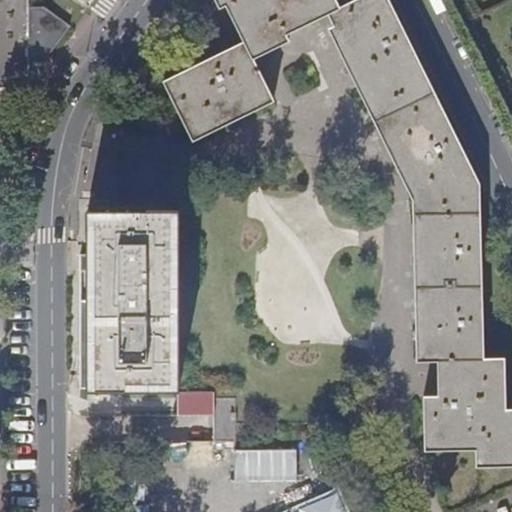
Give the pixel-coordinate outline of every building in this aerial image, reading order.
[(0,0),(0,85),(29,88),(31,61),(56,63),(60,10),(25,7),(25,0),(0,0)] [(215,0),(219,7),(232,1),(236,10),(230,13),(246,46),(165,85),(189,134),(271,95),(253,57),(289,40),(286,33),(329,13),(419,198),(422,360),(449,360),(449,375),(443,375),(443,394),(423,395),(424,443),(475,443),(476,458),(511,457),(511,407),(498,407),(497,357),(477,357),(473,184),(381,0),(349,0),(338,6),(335,0),(215,0)] [(119,122),(122,122),(125,122),(129,121),(131,118),(132,116),(132,112),(131,109),(128,107),(125,106),(121,106),(118,107),(116,111),(115,114),(116,118),(117,120),(119,122)] [(177,390),(176,242),(177,210),(165,210),(86,211),(86,242),(86,256),(77,256),(77,275),(86,274),(86,302),(78,302),(79,389),(86,388),(86,391),(177,390)] [(212,432),(234,432),(235,424),(235,397),(213,397),(212,432)] [(235,441),(234,432),(212,432),(212,441),(235,441)] [(344,511),(336,493),(293,511),(344,511)]
